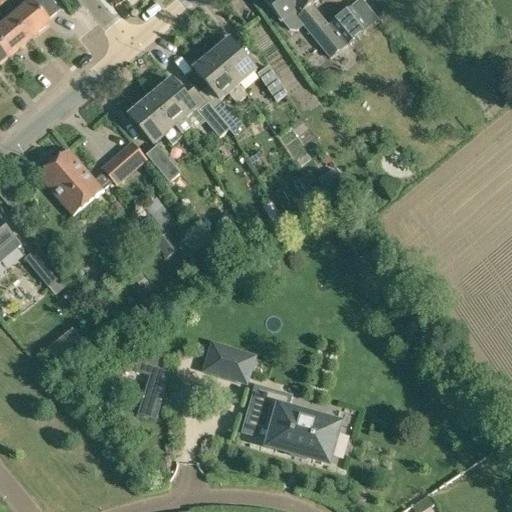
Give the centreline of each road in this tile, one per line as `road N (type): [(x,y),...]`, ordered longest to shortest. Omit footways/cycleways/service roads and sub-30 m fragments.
road 1 (residential): [(121,511),(200,497),(282,501),(309,511)]
road 2 (unclassified): [(129,47),(0,156)]
